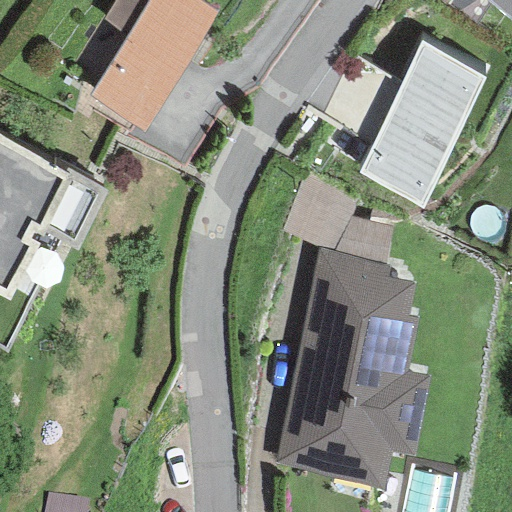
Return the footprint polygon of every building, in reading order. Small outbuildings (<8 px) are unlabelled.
[(113,0),(101,19),(128,36),(89,98),(143,131),(218,9),(202,0),(113,0)] [(420,210),(483,79),(419,42),(357,174),(420,210)] [(63,173),(0,136),(0,297),(8,302),(43,234),(77,252),(106,191),(65,169),(63,173)] [(357,201),(305,171),(277,233),(318,248),(333,251),(350,217),(357,201)] [(390,227),(350,217),(333,251),(384,262),(390,227)] [(333,251),(318,248),(274,467),(384,489),(391,452),(410,456),(426,376),(406,372),(416,319),(407,317),(414,282),(387,277),(389,263),(384,262),(333,251)] [(85,511),(87,497),(45,493),(42,511),(85,511)]
